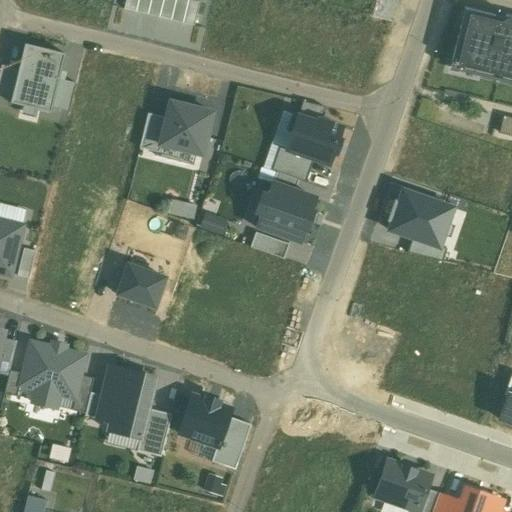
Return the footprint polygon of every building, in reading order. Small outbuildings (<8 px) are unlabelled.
[(126,0),(124,9),(159,18),(163,0),(126,0)] [(199,4),(184,0),(163,0),(159,18),(193,26),(199,4)] [(511,18),(463,7),(448,71),(511,86),(511,18)] [(12,100),(10,105),(51,115),(52,111),(59,81),(65,55),(25,45),(19,71),(12,100)] [(0,72),(0,96),(12,100),(19,71),(1,67),(0,72)] [(76,85),(59,81),(52,111),(69,115),(76,85)] [(291,138),(287,151),(313,160),(329,166),(333,154),(335,154),(340,141),(338,140),(341,129),(319,122),(325,108),(303,102),(291,138)] [(214,115),(170,104),(165,123),(159,144),(164,146),(203,156),(214,115)] [(499,134),(511,137),(511,117),(503,115),(499,134)] [(165,123),(150,119),(142,151),(161,156),(164,146),(159,144),(165,123)] [(305,183),(313,160),(287,151),(280,148),(272,172),(299,181),(305,183)] [(257,179),(273,184),(295,192),(299,181),(272,172),(261,168),(257,179)] [(256,227),(299,242),(303,230),(306,231),(313,213),(310,212),(314,199),(295,192),(273,184),(268,198),(262,196),(256,214),(261,215),(256,227)] [(412,239),(438,249),(439,247),(452,210),(403,192),(398,205),(396,204),(390,221),(392,221),(389,231),(412,239)] [(191,219),(194,205),(169,199),(166,213),(191,219)] [(200,213),(196,227),(218,233),(222,219),(200,213)] [(23,227),(0,221),(0,274),(10,277),(23,227)] [(257,235),(251,251),(285,262),(290,246),(257,235)] [(412,239),(408,254),(442,262),(446,250),(439,247),(438,249),(412,239)] [(17,277),(28,280),(35,253),(24,250),(17,277)] [(128,266),(118,294),(117,295),(154,308),(164,279),(128,266)] [(16,344),(1,341),(0,346),(0,376),(8,378),(16,344)] [(49,347),(31,343),(23,375),(21,385),(36,388),(33,401),(58,407),(61,394),(75,397),(79,377),(84,355),(65,351),(66,346),(50,342),(49,347)] [(153,379),(108,368),(101,398),(96,421),(107,423),(106,429),(140,437),(153,379)] [(17,397),(23,375),(12,372),(10,371),(4,393),(17,397)] [(511,374),(511,375),(504,397),(507,397),(499,420),(511,424),(511,374)] [(92,380),(79,377),(73,410),(85,412),(92,380)] [(96,421),(101,398),(90,395),(84,418),(96,421)] [(179,434),(218,447),(228,418),(231,411),(192,398),(179,434)] [(147,412),(137,453),(162,459),(171,418),(147,412)] [(251,426),(228,418),(218,447),(212,464),(235,472),(251,426)] [(52,446),(49,458),(66,462),(69,450),(52,446)] [(375,498),(414,511),(419,511),(427,490),(432,477),(387,462),(375,498)] [(136,469),(133,480),(149,484),(152,472),(136,469)] [(47,491),(51,472),(41,470),(38,489),(47,491)] [(209,476),(204,490),(222,497),(225,487),(220,485),(222,480),(209,476)] [(432,511),(439,494),(427,490),(419,511),(432,511)] [(498,511),(501,502),(470,491),(465,503),(462,511),(498,511)] [(462,511),(465,503),(439,494),(432,511),(462,511)] [(28,498),(24,511),(44,511),(47,503),(28,498)]
